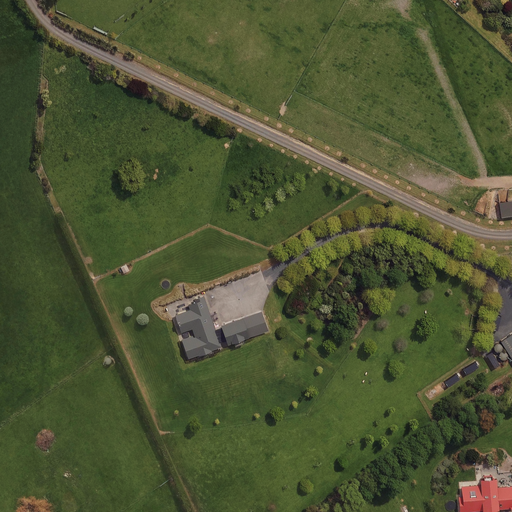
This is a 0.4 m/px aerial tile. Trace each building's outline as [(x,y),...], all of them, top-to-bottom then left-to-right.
[(511,200),(499,202),(501,217),(511,215),(511,200)] [(195,299),(195,301),(188,304),(190,310),(176,314),(181,332),(192,328),(194,335),(182,339),(188,358),(220,347),(219,344),(227,341),(222,327),(214,330),(203,296),(195,299)] [(222,327),(227,341),(228,344),(235,342),(236,345),(243,343),(242,339),(268,330),(261,311),(221,325),(222,327)] [(511,354),(511,334),(501,341),(511,356),(511,354)] [(500,509),(511,508),(511,485),(498,486),(497,478),(481,479),(482,485),(461,486),(462,496),(459,496),(460,511),(469,511),(499,511),(500,509)]
